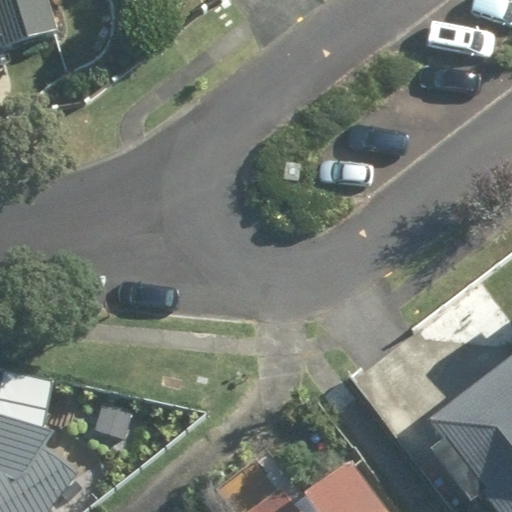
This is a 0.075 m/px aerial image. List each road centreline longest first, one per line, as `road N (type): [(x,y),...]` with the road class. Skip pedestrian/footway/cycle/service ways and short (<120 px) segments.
road 1 (residential): [(511,145),(402,226),(304,274),(248,278),(57,236)]
road 2 (residential): [(57,236),(170,182),(401,0)]
